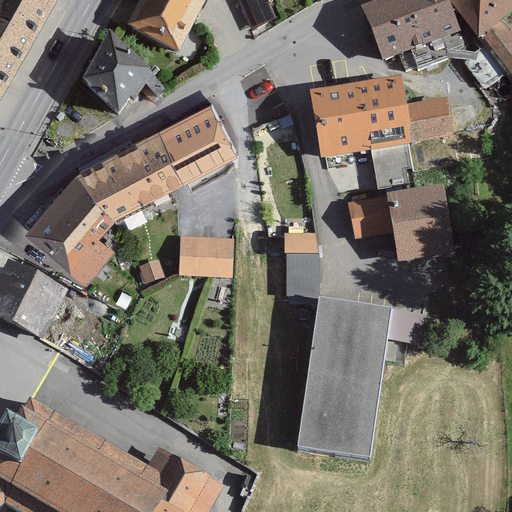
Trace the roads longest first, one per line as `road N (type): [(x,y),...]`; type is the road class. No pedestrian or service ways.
road 1 (residential): [(0,187),(47,170),(343,0)]
road 2 (primary): [(90,0),(0,162)]
